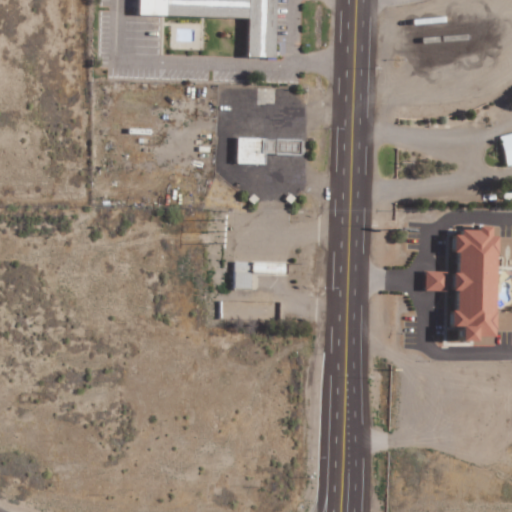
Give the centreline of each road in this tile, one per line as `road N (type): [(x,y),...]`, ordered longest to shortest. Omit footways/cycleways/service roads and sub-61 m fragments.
road 1 (primary): [(344,310),(353,0)]
road 2 (primary): [(344,310),(330,511)]
road 3 (primary): [(350,511),(344,310)]
